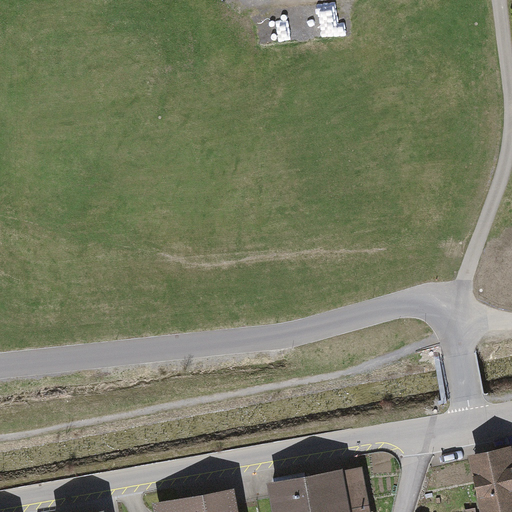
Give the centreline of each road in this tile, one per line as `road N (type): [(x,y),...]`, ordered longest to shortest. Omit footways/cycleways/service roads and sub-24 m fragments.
road 1 (residential): [(0,366),(282,337),(425,300),(452,305)]
road 2 (residential): [(428,433),(0,506)]
